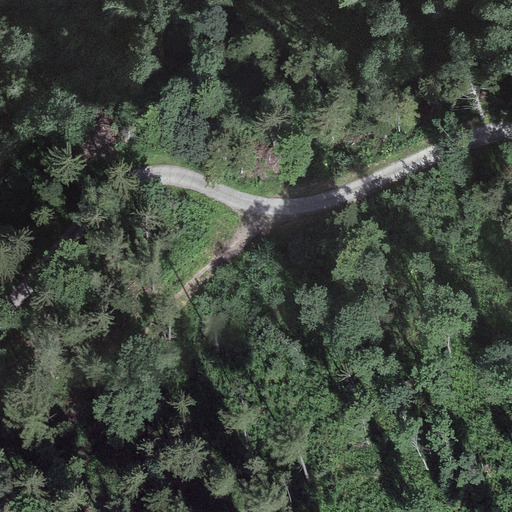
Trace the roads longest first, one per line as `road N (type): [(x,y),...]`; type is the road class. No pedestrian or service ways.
road 1 (unclassified): [(0,314),(95,201),(126,180),(164,173),(265,200),(303,199),(470,134),(511,126)]
road 2 (track): [(57,511),(145,338),(280,200)]
